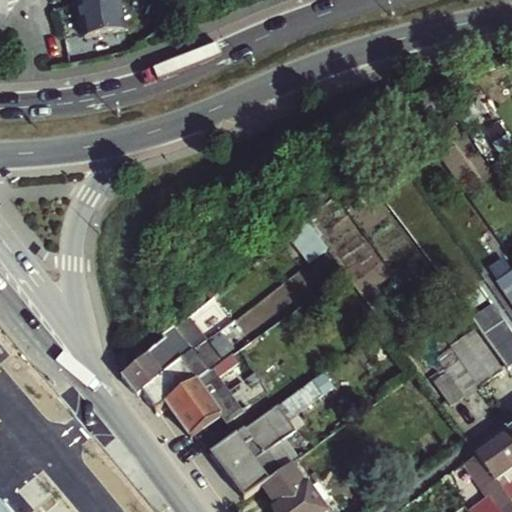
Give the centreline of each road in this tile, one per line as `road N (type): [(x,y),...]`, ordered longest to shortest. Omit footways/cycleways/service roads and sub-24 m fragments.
road 1 (primary): [(148,135),(366,51),(511,18)]
road 2 (primary): [(363,0),(136,87),(0,105)]
road 3 (primary): [(102,385),(76,300),(77,227),(107,166),(148,135)]
road 4 (tertiary): [(0,286),(147,459)]
road 5 (tertiary): [(102,385),(0,235)]
road 6 (primary): [(0,157),(148,135)]
